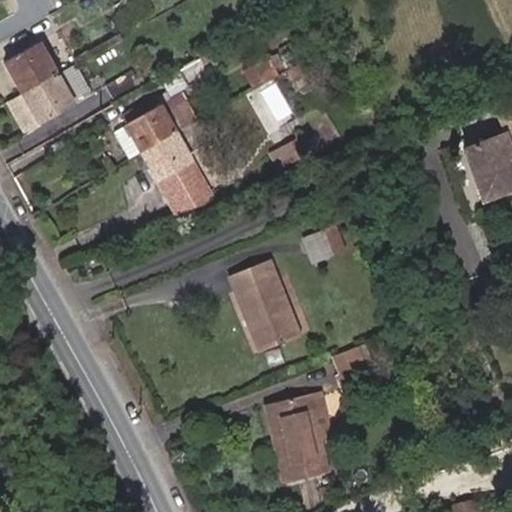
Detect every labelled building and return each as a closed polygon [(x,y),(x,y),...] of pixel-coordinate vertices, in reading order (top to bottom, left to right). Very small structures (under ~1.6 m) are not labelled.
[(1,64),(19,97),(54,77),(35,45),(1,64)] [(218,76),(207,55),(177,72),(189,93),(218,76)] [(254,70),(259,80),(277,70),(272,60),(254,70)] [(59,71),(72,98),(85,92),(73,65),(59,71)] [(131,76),(104,90),(113,108),(140,92),(131,76)] [(54,77),(19,97),(37,129),(72,110),(54,77)] [(124,127),(111,135),(126,161),(139,154),(141,156),(198,124),(189,108),(164,121),(157,109),(124,127)] [(167,202),(177,219),(210,205),(199,184),(184,158),(209,144),(198,124),(141,156),(167,202)] [(299,136),(276,150),(284,166),(308,153),(299,136)] [(511,156),(505,137),(468,150),(485,200),(511,190),(511,156)] [(335,263),(325,236),(301,246),(312,271),(335,263)] [(67,268),(72,277),(83,272),(78,262),(67,268)] [(224,283),(250,360),(292,346),(267,268),(224,283)] [(352,352),(325,363),(332,380),(329,382),(337,399),(347,395),(366,388),(352,352)] [(352,408),(347,395),(337,399),(342,411),(352,408)] [(314,397),(302,400),(313,445),(325,442),(314,397)] [(258,411),(278,490),(323,479),(313,445),(302,400),(258,411)] [(498,511),(494,498),(484,500),(488,511),(498,511)] [(488,511),(484,500),(436,511),(435,511),(488,511)]
